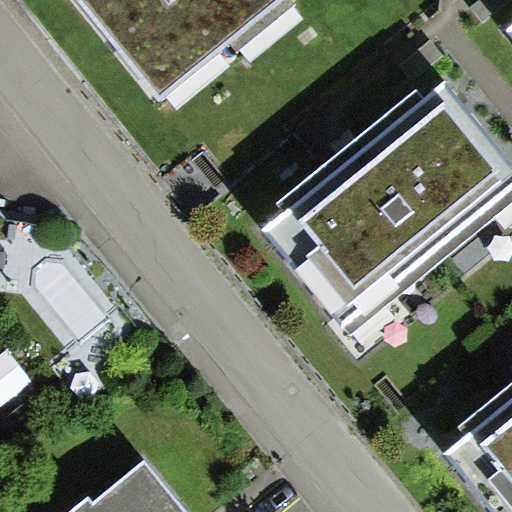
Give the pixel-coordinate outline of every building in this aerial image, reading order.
[(68,0),(165,113),(299,0),(68,0)] [(267,231),(339,316),(511,181),(511,160),(449,81),(267,231)] [(14,352),(0,361),(0,403),(3,408),(37,384),(14,352)] [(493,511),(511,511),(511,399),(446,451),(493,511)] [(181,511),(144,464),(90,506),(87,502),(73,511),(181,511)]
